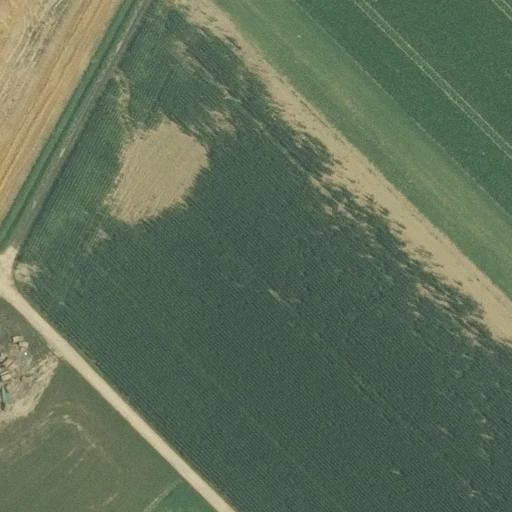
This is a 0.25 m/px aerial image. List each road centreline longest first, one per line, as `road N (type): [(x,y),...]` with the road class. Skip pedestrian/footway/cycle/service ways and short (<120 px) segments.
road 1 (track): [(228,511),(0,285)]
road 2 (track): [(147,0),(17,244)]
